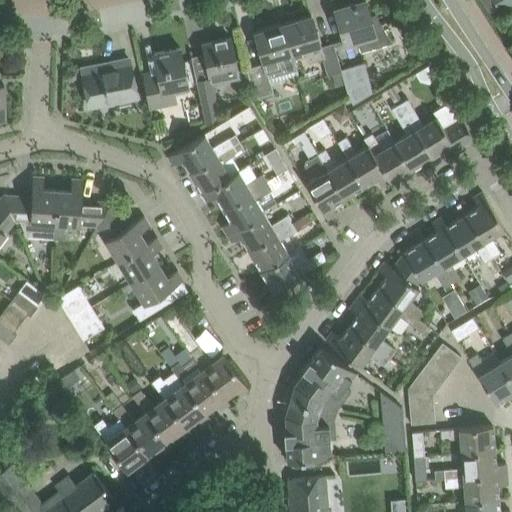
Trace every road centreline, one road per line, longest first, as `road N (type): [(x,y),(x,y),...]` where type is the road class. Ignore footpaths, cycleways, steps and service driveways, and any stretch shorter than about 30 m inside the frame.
road 1 (residential): [(278,364),(233,331),(204,283),(197,233),(163,176),(68,140),(39,139)]
road 2 (residential): [(278,364),(374,240),(487,164)]
road 3 (tertiary): [(422,0),(471,63),(511,139)]
road 4 (residential): [(264,420),(143,511)]
road 5 (residential): [(39,139),(44,4)]
